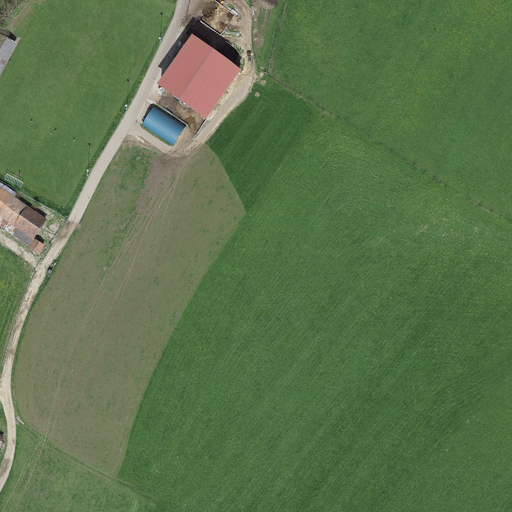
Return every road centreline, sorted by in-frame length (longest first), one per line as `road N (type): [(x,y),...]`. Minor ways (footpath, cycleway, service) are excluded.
road 1 (residential): [(186,0),(72,227)]
road 2 (track): [(72,227),(18,319),(2,392)]
